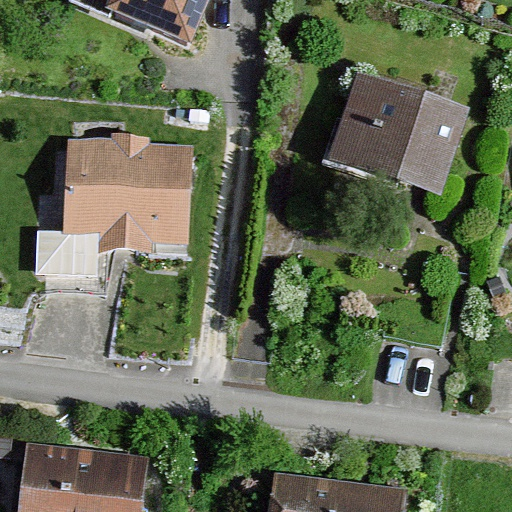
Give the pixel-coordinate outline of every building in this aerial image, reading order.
[(223,0),(97,0),(209,41),(223,0)] [(429,105),(368,85),(340,177),(400,197),(429,105)] [(400,197),(459,215),(488,123),(429,105),(400,197)] [(192,158),(65,157),(65,242),(43,242),(43,295),(112,295),(112,267),(192,267),(192,158)] [(144,511),(150,463),(27,448),(19,511),(144,511)] [(404,511),(407,495),(274,479),(269,511),(404,511)]
